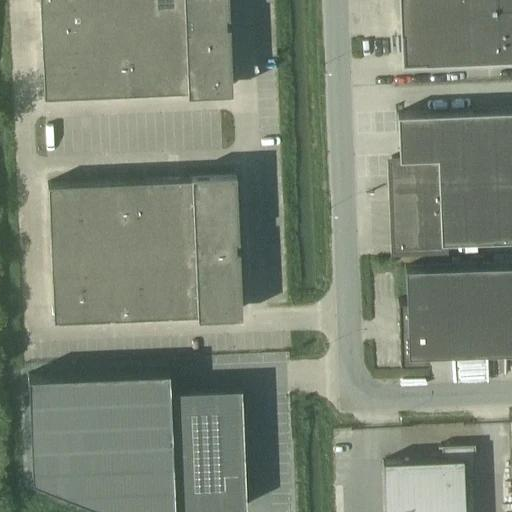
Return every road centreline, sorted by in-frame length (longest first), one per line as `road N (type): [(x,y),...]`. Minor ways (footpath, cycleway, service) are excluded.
road 1 (unclassified): [(352,396),(335,0)]
road 2 (unclassified): [(511,394),(352,396)]
